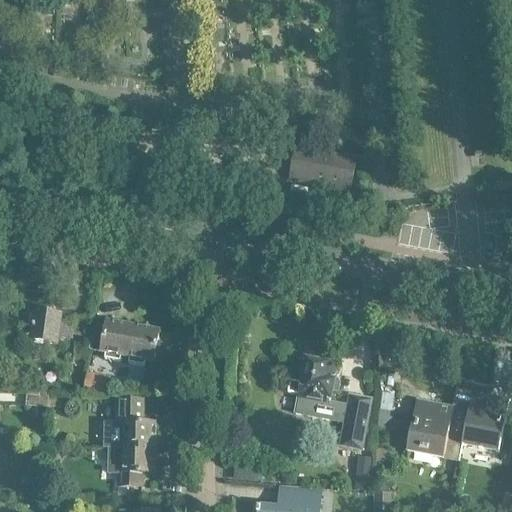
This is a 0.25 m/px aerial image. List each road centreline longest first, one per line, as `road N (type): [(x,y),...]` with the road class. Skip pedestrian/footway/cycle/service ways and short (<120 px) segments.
road 1 (tertiary): [(208,237),(511,296)]
road 2 (residential): [(206,511),(208,237)]
road 3 (tertiary): [(0,203),(208,237)]
